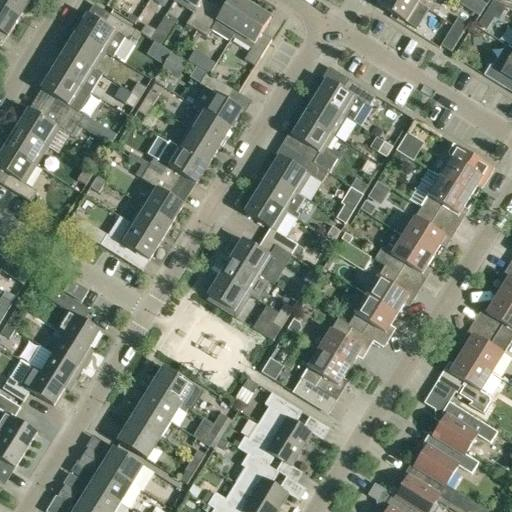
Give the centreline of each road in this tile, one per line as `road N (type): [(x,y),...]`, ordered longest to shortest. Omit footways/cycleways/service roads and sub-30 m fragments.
road 1 (residential): [(323,511),(511,205)]
road 2 (residential): [(148,313),(326,24)]
road 3 (residential): [(26,511),(148,313)]
road 4 (residential): [(511,140),(341,33)]
road 5 (residential): [(148,313),(0,219)]
road 6 (residential): [(0,123),(72,0)]
